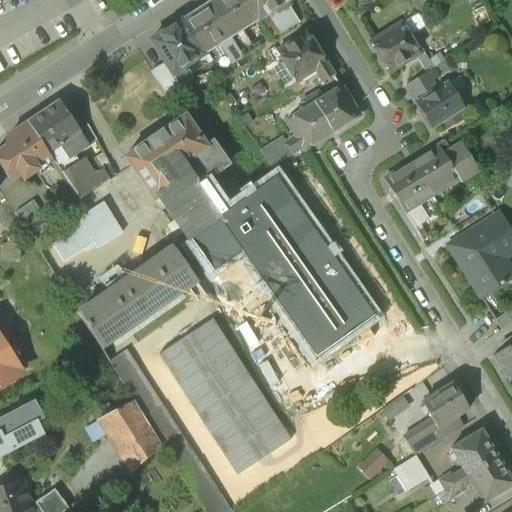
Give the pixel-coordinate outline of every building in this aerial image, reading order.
[(215,0),(209,4),(229,37),(240,30),(256,19),(257,19),(245,0),(215,0)] [(245,0),(257,19),(256,19),(257,20),(266,15),(275,9),(277,13),(288,6),(286,2),(289,0),(245,0)] [(209,4),(182,22),(181,21),(201,55),(210,49),(219,43),(229,37),(209,4)] [(278,35),(266,15),(257,20),(270,41),(278,35)] [(181,21),(151,41),(184,94),(196,86),(187,73),(185,74),(182,68),(202,56),(201,55),(181,21)] [(399,25),(369,45),(388,75),(419,56),(399,25)] [(250,46),(240,30),(229,37),(239,52),(250,46)] [(325,65),(306,34),(294,42),(291,38),(284,42),(287,46),(275,53),(294,84),(314,71),(325,65)] [(229,37),(219,43),(232,64),(243,57),(239,52),(229,37)] [(210,49),(201,55),(202,56),(209,66),(218,61),(210,49)] [(325,65),(314,71),(322,83),(332,76),(325,65)] [(426,74),(407,86),(418,104),(437,92),(426,74)] [(418,104),(416,105),(430,129),(462,109),(447,86),(437,92),(418,104)] [(340,88),(320,100),(316,94),(308,98),(330,134),(357,117),(340,88)] [(304,110),(285,122),(302,149),(303,150),(330,134),(308,98),(300,103),(304,110)] [(58,103),(27,123),(48,154),(78,134),(58,103)] [(160,134),(159,132),(147,141),(148,143),(124,160),(153,201),(157,198),(186,240),(218,218),(196,187),(227,165),(212,144),(206,148),(185,117),(160,134)] [(27,123),(6,137),(5,144),(6,146),(0,150),(0,167),(9,181),(11,180),(9,177),(16,172),(22,181),(38,170),(35,166),(48,158),(51,162),(53,161),(48,154),(27,123)] [(294,137),(285,143),(281,137),(272,143),(283,160),(302,149),(294,137)] [(272,143),(259,151),(270,169),(283,160),(272,143)] [(437,148),(410,165),(430,197),(456,181),(456,182),(472,172),(459,150),(444,159),(437,148)] [(92,154),(66,168),(81,196),(107,183),(92,154)] [(410,165),(383,181),(403,214),(430,197),(410,165)] [(33,201),(14,213),(26,231),(45,219),(33,201)] [(103,202),(46,237),(61,262),(92,244),(95,249),(122,233),(103,202)] [(511,238),(498,217),(450,247),(481,296),(500,284),(501,287),(505,285),(492,265),(511,252),(511,238)] [(172,249),(77,314),(100,350),(196,283),(172,249)] [(511,308),(494,321),(501,331),(511,323),(511,308)] [(511,336),(501,343),(505,349),(492,356),(508,383),(511,380),(511,336)] [(0,386),(20,374),(0,343),(0,386)] [(452,385),(422,404),(431,420),(411,432),(417,442),(468,411),(452,385)] [(31,402),(0,418),(0,458),(44,436),(37,423),(41,422),(41,421),(43,420),(34,402),(31,403),(31,402)] [(133,402),(95,422),(130,475),(160,446),(133,402)] [(481,432),(450,451),(462,470),(452,477),(456,484),(497,458),(481,432)] [(418,454),(395,467),(409,490),(432,477),(418,454)] [(511,482),(497,458),(456,484),(460,491),(471,484),(483,505),(511,487),(511,482)] [(450,474),(411,498),(417,507),(444,491),(456,484),(452,477),(450,474)] [(21,479),(0,487),(0,511),(60,511),(68,507),(61,499),(52,488),(46,493),(45,492),(33,501),(35,504),(31,507),(21,479)] [(456,484),(444,491),(450,501),(462,494),(460,491),(456,484)]
